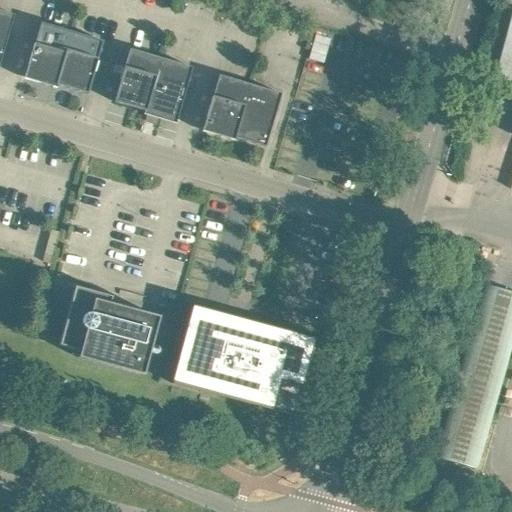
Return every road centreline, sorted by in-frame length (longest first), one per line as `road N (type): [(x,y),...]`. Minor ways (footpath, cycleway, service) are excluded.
road 1 (unclassified): [(405,231),(0,110)]
road 2 (tertiary): [(325,511),(405,231)]
road 3 (tertiary): [(234,511),(0,431)]
road 4 (tertiary): [(405,231),(468,0)]
